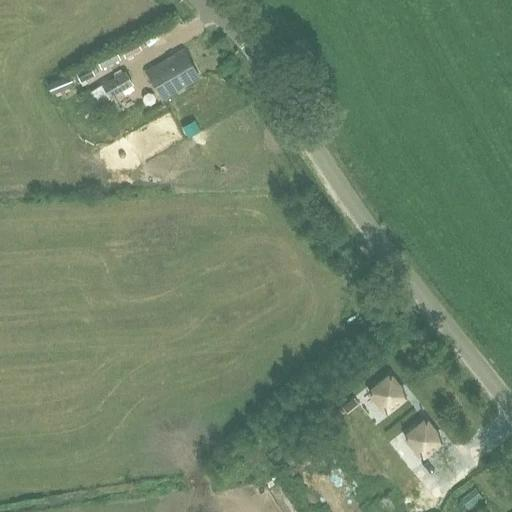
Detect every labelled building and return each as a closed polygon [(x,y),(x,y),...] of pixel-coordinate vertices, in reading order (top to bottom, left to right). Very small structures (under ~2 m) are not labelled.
[(301,69),(313,62),(305,46),(292,53),(301,69)] [(162,99),(199,77),(183,49),(145,71),(162,99)] [(109,98),(133,85),(124,69),(101,83),(109,98)] [(399,365),(412,381),(427,369),(414,353),(399,365)] [(414,402),(428,417),(444,403),(430,387),(414,402)] [(352,401),(343,407),(346,413),(356,406),(352,401)] [(386,443),(376,450),(380,456),(391,450),(386,443)]
